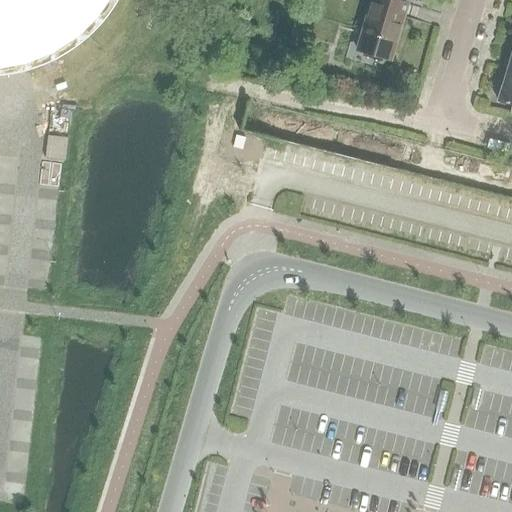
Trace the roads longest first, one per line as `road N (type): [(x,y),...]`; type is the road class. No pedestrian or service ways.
road 1 (unclassified): [(511,326),(300,272),(257,274),(228,309),(169,511)]
road 2 (residential): [(511,139),(440,121),(476,0)]
